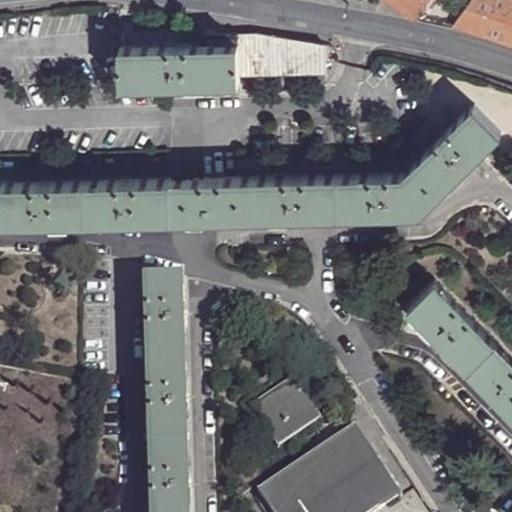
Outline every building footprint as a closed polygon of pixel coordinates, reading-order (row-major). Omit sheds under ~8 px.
[(392,0),(417,17),(429,0),(392,0)] [(421,20),(450,26),(465,5),(458,0),(429,0),(417,17),(421,20)] [(511,0),(471,0),(452,26),(504,43),(511,16),(511,0)] [(238,32),(238,22),(202,24),(202,32),(119,34),(121,74),(239,70),(239,62),(238,32)] [(256,22),(238,22),(238,32),(239,62),(326,60),(326,33),(256,22)] [(255,166),(256,204),(422,199),(502,120),(474,92),(403,162),(255,166)] [(172,169),(172,207),(206,205),(256,204),(255,166),(205,168),(172,169)] [(153,207),(172,207),(172,169),(151,170),(153,207)] [(4,211),(153,207),(151,170),(3,173),(4,211)] [(511,342),(435,268),(409,295),(511,397),(511,342)] [(145,270),(152,511),(190,511),(184,269),(145,270)] [(295,366),(250,394),(279,438),(322,409),(295,366)] [(366,511),(404,487),(355,416),(258,482),(260,483),(279,511),(366,511)] [(279,511),(260,483),(256,486),(272,511),(279,511)]
